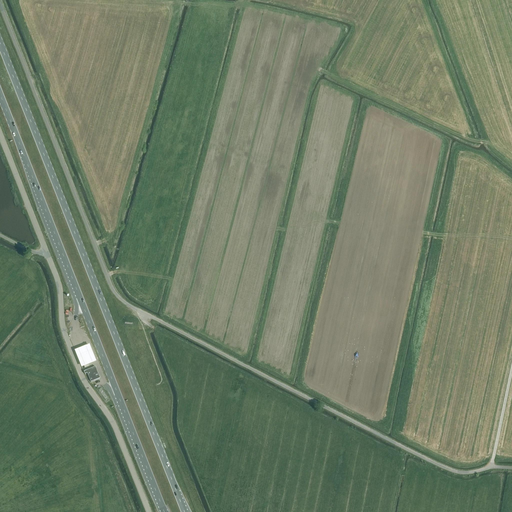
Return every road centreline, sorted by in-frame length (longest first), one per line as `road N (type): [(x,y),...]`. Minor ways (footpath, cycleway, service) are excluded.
road 1 (unclassified): [(490,467),(442,467),(123,302),(0,5)]
road 2 (primary): [(184,511),(0,43)]
road 3 (primary): [(0,95),(163,511)]
road 4 (unclassified): [(148,511),(114,425),(73,357),(45,251)]
road 5 (unclassified): [(45,251),(0,134)]
